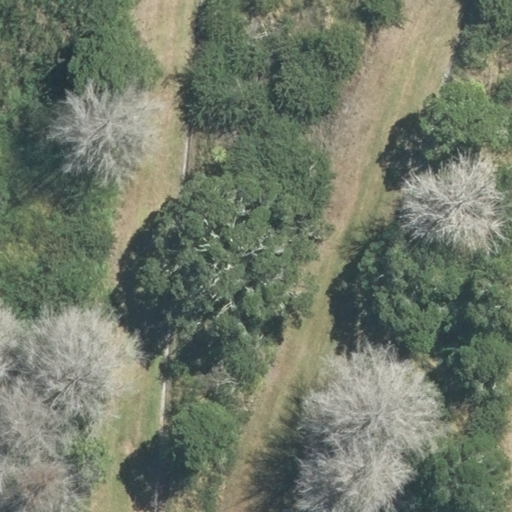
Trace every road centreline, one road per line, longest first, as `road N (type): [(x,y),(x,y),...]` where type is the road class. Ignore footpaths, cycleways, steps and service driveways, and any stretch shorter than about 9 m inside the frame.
road 1 (track): [(258,511),(404,0)]
road 2 (track): [(166,0),(120,511)]
